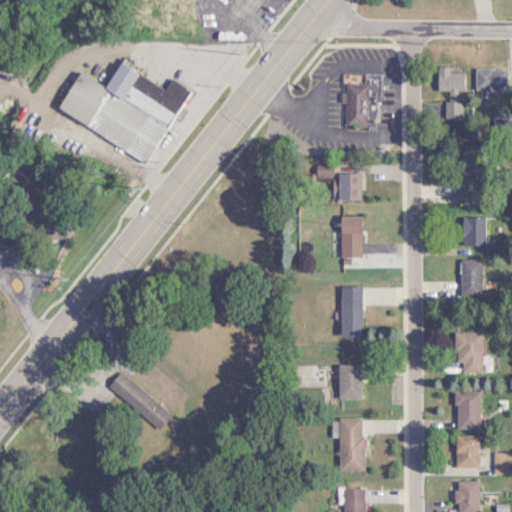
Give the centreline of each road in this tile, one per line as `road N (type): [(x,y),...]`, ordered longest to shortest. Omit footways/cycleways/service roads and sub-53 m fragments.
road 1 (secondary): [(0,406),(325,0)]
road 2 (residential): [(411,511),(398,27)]
road 3 (residential): [(511,32),(307,25)]
